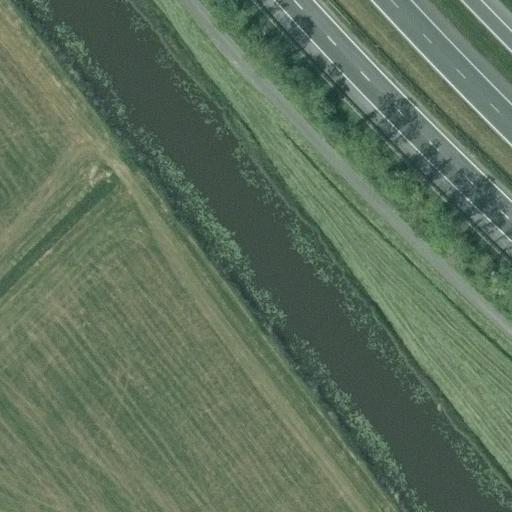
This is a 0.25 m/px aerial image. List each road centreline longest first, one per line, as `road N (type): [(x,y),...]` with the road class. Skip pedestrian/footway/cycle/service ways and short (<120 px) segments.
road 1 (unclassified): [(511,333),(181,0)]
road 2 (motorway): [(292,0),(511,226)]
road 3 (motorway): [(511,126),(389,0)]
